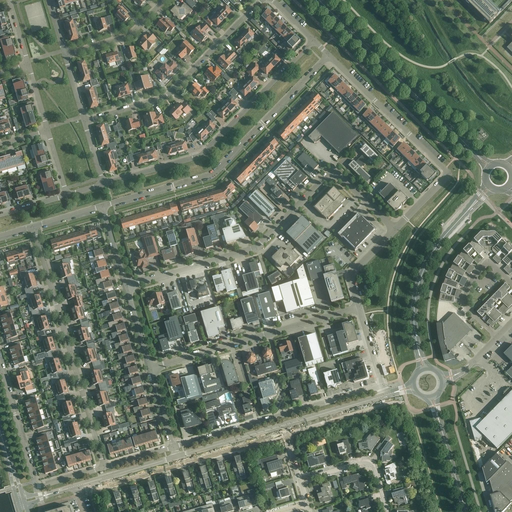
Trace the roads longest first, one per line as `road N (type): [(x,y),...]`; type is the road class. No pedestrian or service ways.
road 1 (unclassified): [(127,286),(257,248),(334,173),(394,229)]
road 2 (residential): [(103,205),(211,174),(329,55)]
road 3 (residential): [(103,184),(200,155),(313,41)]
road 4 (residential): [(33,226),(104,468)]
road 5 (tertiary): [(488,166),(319,0)]
road 6 (residential): [(85,122),(164,97),(260,0)]
road 7 (unclassified): [(173,448),(382,385)]
road 8 (unclassified): [(150,369),(359,308)]
road 9 (tertiary): [(423,367),(413,314),(425,266),(489,187)]
road 10 (residential): [(104,468),(35,485),(0,366)]
road 11 (residential): [(329,55),(445,177)]
road 12 (residential): [(106,477),(109,486),(229,451)]
road 13 (unclassified): [(497,338),(464,302),(489,262),(511,283)]
road 14 (residential): [(386,511),(370,463),(300,480)]
road 15 (tertiary): [(466,511),(431,397)]
